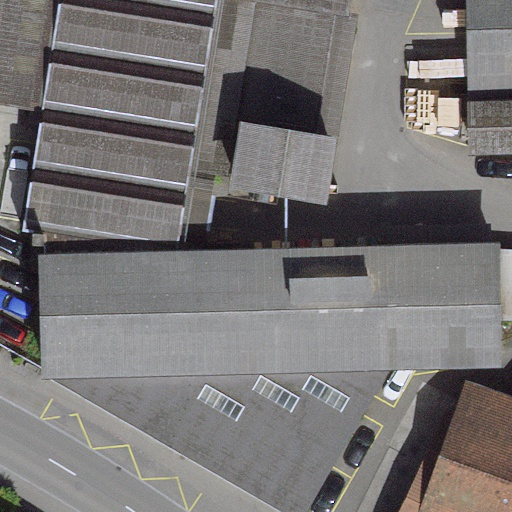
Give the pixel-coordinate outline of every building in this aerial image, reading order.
[(0,0),(0,107),(36,113),(17,232),(28,234),(170,256),(209,0),(0,0)] [(346,0),(209,0),(170,256),(194,258),(207,172),(220,174),(229,121),(324,136),(346,0)] [(511,0),(464,0),(467,149),(511,148),(511,0)] [(242,128),(232,187),(313,200),(323,141),(242,128)] [(37,247),(40,373),(280,511),(299,511),(385,363),(385,356),(490,355),(490,318),(511,317),(511,256),(489,256),(489,250),(194,258),(170,256),(28,234),(26,246),(37,247)] [(511,511),(511,393),(505,412),(465,398),(424,508),(411,503),(406,511),(511,511)]
